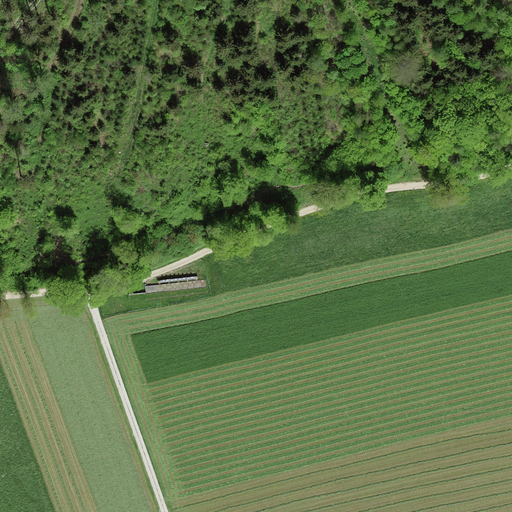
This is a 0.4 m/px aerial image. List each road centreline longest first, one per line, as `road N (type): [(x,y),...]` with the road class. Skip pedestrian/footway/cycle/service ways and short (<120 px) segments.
road 1 (track): [(511,165),(461,181),(363,193),(145,277),(93,288)]
road 2 (track): [(93,288),(165,511)]
